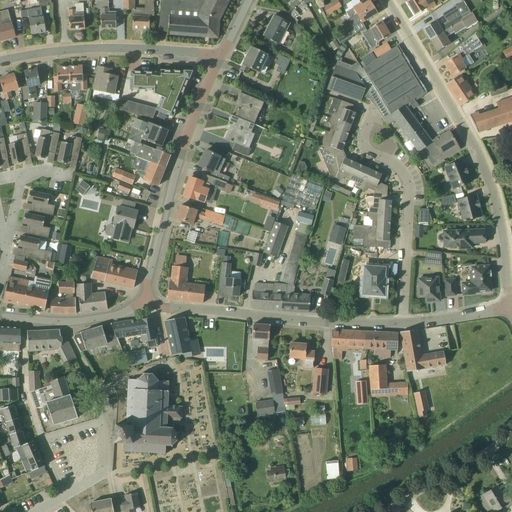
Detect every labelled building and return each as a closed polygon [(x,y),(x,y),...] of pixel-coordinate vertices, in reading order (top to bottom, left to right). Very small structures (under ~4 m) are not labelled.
[(108,12),(108,8),(108,0),(96,0),(96,8),(100,8),(101,28),(116,28),(116,12),(108,12)] [(132,28),(149,29),(149,16),(154,16),(152,0),(144,0),(144,9),(134,8),(134,0),(122,0),(123,10),(133,10),(132,28)] [(161,0),(159,31),(168,31),(167,34),(168,34),(176,35),(177,35),(185,35),(185,36),(186,36),(186,35),(194,36),(195,36),(203,37),(204,37),(204,35),(208,36),(208,38),(209,38),(209,37),(217,38),(219,21),(219,20),(222,14),(223,13),(222,13),(225,7),(226,7),(226,6),(228,0),(229,0),(205,0),(205,1),(200,1),(200,0),(161,0)] [(292,9),(296,5),(292,0),(288,0),(286,2),(292,9)] [(427,11),(434,7),(436,6),(431,0),(408,0),(406,2),(415,16),(426,9),(427,11)] [(328,15),(341,7),(337,1),(324,10),(328,15)] [(376,13),(369,1),(362,6),(360,3),(346,12),(349,18),(348,19),(353,26),(361,22),(376,13)] [(69,30),(85,29),(83,3),(75,4),(76,9),(68,10),(69,30)] [(430,41),(461,20),(469,14),(468,11),(462,15),(455,5),(442,13),(447,22),(439,27),(435,21),(422,28),(430,41)] [(42,17),(40,8),(27,10),(29,19),(31,34),(45,32),(43,17),(42,17)] [(294,9),(290,13),(294,17),(298,13),(294,9)] [(466,29),(477,22),(471,13),(469,14),(461,20),(430,41),(437,52),(450,44),(446,37),(454,32),(456,34),(466,28),(466,29)] [(278,43),(288,24),(274,15),(269,24),(271,25),(265,36),(278,43)] [(4,25),(2,17),(0,17),(0,40),(0,41),(15,37),(11,23),(4,25)] [(377,42),(389,35),(382,22),(369,29),(362,34),(371,48),(378,44),(377,42)] [(340,44),(353,36),(349,29),(336,37),(340,44)] [(444,64),(452,76),(465,68),(461,62),(463,61),(461,59),(483,45),(476,32),(455,49),(459,55),(444,64)] [(335,40),(329,44),(333,51),(339,47),(335,40)] [(377,58),(390,49),(386,43),(373,51),(374,53),(377,58)] [(366,66),(358,71),(355,72),(335,65),(327,89),(360,101),(362,97),(369,99),(387,125),(394,121),(406,136),(421,127),(413,117),(412,118),(409,114),(410,113),(408,111),(405,106),(410,103),(413,107),(416,104),(414,100),(424,93),(401,54),(400,54),(396,47),(397,47),(396,46),(391,49),(378,59),(372,62),(366,66)] [(511,57),(511,46),(502,52),(507,61),(511,57)] [(267,55),(250,47),(250,48),(249,47),(246,53),(247,53),(239,70),(246,74),(249,68),(259,73),(267,55)] [(365,56),(361,59),(365,66),(370,63),(365,56)] [(82,75),(82,66),(69,67),(70,83),(70,91),(86,90),(85,75),(82,75)] [(55,92),(61,92),(60,84),(70,83),(69,67),(56,68),(57,76),(54,77),(55,92)] [(113,95),(115,87),(117,77),(106,75),(107,69),(97,67),(92,90),(93,90),(111,94),(113,95)] [(322,68),(319,73),(325,76),(327,71),(322,68)] [(40,85),(37,69),(24,72),(27,86),(21,87),(24,100),(37,98),(35,86),(40,85)] [(156,110),(173,117),(188,79),(188,80),(189,79),(188,78),(187,79),(183,77),(183,72),(184,72),(184,71),(183,71),(160,70),(160,73),(155,73),(130,72),(129,90),(154,91),(154,94),(161,97),(156,110)] [(460,106),(460,105),(475,96),(462,77),(461,74),(445,85),(460,106)] [(12,98),(9,91),(18,88),(14,75),(0,78),(0,81),(3,92),(4,92),(6,100),(1,101),(4,113),(10,111),(7,100),(12,98)] [(491,97),(507,92),(504,82),(488,87),(491,97)] [(263,110),(260,109),(263,102),(240,93),(236,103),(241,105),(239,109),(238,108),(234,116),(236,116),(257,125),(263,110)] [(470,115),(469,116),(477,133),(478,133),(511,121),(511,99),(511,97),(496,102),(499,109),(479,116),(478,113),(470,115)] [(355,113),(350,111),(353,105),(340,101),(336,113),(335,112),(332,114),(330,119),(350,127),(350,126),(352,127),(352,126),(351,125),(355,113)] [(46,122),(47,103),(33,102),(32,122),(46,122)] [(83,126),(88,106),(77,104),(72,123),(83,126)] [(234,116),(231,115),(227,125),(231,127),(230,131),(229,130),(225,139),(230,141),(229,141),(231,142),(231,141),(235,143),(232,150),(248,157),(251,149),(245,146),(253,124),(257,126),(257,125),(236,116),(234,116)] [(128,139),(140,143),(142,139),(161,147),(168,130),(148,122),(147,124),(135,119),(132,127),(132,128),(128,139)] [(346,139),(350,127),(330,119),(328,123),(330,126),(331,126),(329,132),(325,131),(325,132),(346,139)] [(432,142),(421,127),(406,136),(417,151),(432,142)] [(55,154),(60,134),(41,130),(35,157),(44,159),(46,152),(55,154)] [(341,151),(346,139),(325,132),(321,144),(323,145),(341,151)] [(445,151),(456,144),(449,132),(432,142),(417,151),(418,153),(426,146),(434,160),(429,163),(431,167),(448,156),(445,151)] [(13,164),(22,162),(21,156),(30,154),(26,133),(16,135),(18,143),(9,144),(13,164)] [(78,159),(82,139),(72,136),(70,144),(62,142),(57,161),(67,164),(68,157),(78,159)] [(140,143),(135,156),(142,159),(143,159),(165,167),(170,155),(140,143)] [(337,179),(344,158),(341,151),(323,145),(321,144),(319,149),(330,176),(337,179)] [(198,166),(212,172),(210,176),(227,182),(229,177),(219,173),(218,174),(213,172),(217,163),(222,166),(225,160),(219,157),(206,150),(198,166)] [(351,181),(358,165),(344,158),(337,179),(339,180),(343,179),(343,177),(351,181)] [(158,186),(165,167),(143,159),(142,159),(138,170),(138,173),(138,175),(140,177),(141,178),(143,180),(158,186)] [(464,169),(460,161),(445,167),(453,189),(471,182),(466,169),(464,169)] [(368,169),(358,165),(351,181),(355,183),(354,184),(356,187),(362,190),(371,170),(369,169),(370,168),(369,168),(368,169)] [(132,184),(135,177),(116,169),(112,176),(132,184)] [(387,195),(387,186),(378,182),(381,175),(371,170),(362,190),(364,191),(367,189),(368,188),(374,191),(373,197),(369,196),(364,198),(365,200),(371,198),(375,198),(375,194),(387,195)] [(291,174),(281,204),(293,208),(295,203),(315,210),(324,186),(291,174)] [(210,176),(206,175),(204,182),(190,178),(183,196),(197,200),(197,199),(205,201),(207,194),(210,186),(224,191),(227,184),(227,182),(210,176)] [(83,195),(90,186),(82,180),(75,189),(83,195)] [(129,193),(131,187),(120,182),(117,188),(129,193)] [(227,184),(224,191),(230,194),(233,186),(227,184)] [(277,185),(271,193),(278,198),(283,191),(277,185)] [(324,190),(322,195),(330,198),(332,193),(324,190)] [(53,216),(55,206),(47,204),(49,195),(30,191),(28,201),(34,202),(32,211),(53,216)] [(250,201),(260,204),(266,206),(269,198),(262,196),(253,193),(250,201)] [(386,200),(387,195),(375,194),(375,198),(371,198),(365,200),(369,208),(368,214),(390,215),(392,215),(392,214),(390,214),(391,201),(386,200)] [(101,202),(111,205),(114,199),(104,195),(101,202)] [(441,206),(455,202),(453,195),(439,199),(441,206)] [(477,202),(476,195),(458,200),(463,219),(472,217),(472,219),(481,217),(479,207),(480,207),(478,201),(477,202)] [(176,219),(191,224),(194,217),(221,226),(227,227),(231,219),(231,218),(225,216),(206,210),(204,213),(180,205),(176,219)] [(133,228),(137,212),(117,207),(113,225),(110,224),(108,225),(106,227),(105,232),(105,234),(107,236),(112,237),(111,239),(120,241),(121,239),(128,241),(131,227),(133,228)] [(58,208),(57,216),(63,218),(65,210),(58,208)] [(428,223),(428,212),(429,209),(419,209),(419,223),(428,223)] [(309,225),(312,216),(297,210),(294,220),(309,225)] [(48,238),(50,228),(43,227),(44,218),(25,214),(23,223),(29,224),(27,234),(48,238)] [(389,228),(390,215),(368,214),(368,217),(370,220),(372,220),(371,226),(363,226),(354,225),(356,220),(352,218),(351,224),(354,226),(357,226),(389,228)] [(277,258),(288,226),(274,221),(270,234),(266,243),(263,253),(277,258)] [(333,225),(329,237),(342,241),(346,228),(333,225)] [(390,242),(390,241),(388,241),(389,228),(357,226),(354,226),(353,239),(363,239),(362,246),(381,247),(382,241),(390,242)] [(484,243),(484,230),(444,231),(445,246),(459,246),(459,248),(472,247),(472,243),(484,243)] [(50,262),(52,252),(38,249),(40,240),(20,236),(18,246),(24,247),(23,256),(48,261),(50,262)] [(61,245),(58,263),(68,265),(71,246),(61,245)] [(441,266),(441,262),(441,253),(425,252),(424,261),(424,264),(441,266)] [(259,267),(262,256),(254,255),(252,265),(259,267)] [(133,288),(138,271),(111,264),(113,260),(97,257),(90,278),(132,287),(132,288),(133,288)] [(385,269),(386,265),(386,260),(365,258),(362,294),(384,296),(385,278),(385,269)] [(26,271),(27,263),(14,260),(12,267),(26,271)] [(231,264),(229,263),(222,263),(221,263),(219,285),(225,286),(224,294),(238,296),(239,288),(244,289),(245,280),(240,280),(240,279),(229,278),(231,264)] [(167,299),(203,303),(205,286),(186,284),(187,268),(185,267),(172,265),(170,282),(169,282),(167,299)] [(489,271),(488,266),(472,268),(473,283),(462,284),(463,295),(474,294),(474,292),(490,291),(489,277),(491,277),(490,271),(489,271)] [(45,311),(50,284),(51,279),(34,276),(33,282),(39,283),(35,299),(33,298),(31,308),(45,311)] [(32,287),(13,283),(14,278),(8,277),(3,302),(31,308),(33,298),(35,299),(39,283),(33,282),(32,287)] [(329,296),(332,286),(333,281),(325,278),(320,293),(329,296)] [(439,301),(438,278),(418,279),(418,288),(417,288),(418,298),(425,297),(425,302),(439,301)] [(73,281),(73,279),(66,279),(66,282),(59,283),(59,293),(66,292),(66,298),(51,298),(50,313),(66,314),(76,314),(76,297),(73,298),(73,293),(74,293),(74,281),(73,281)] [(446,296),(455,295),(454,280),(445,280),(446,296)] [(91,294),(90,283),(75,285),(76,297),(79,297),(79,299),(80,313),(107,310),(105,292),(91,294)] [(251,309),(263,310),(263,298),(270,298),(270,292),(266,292),(267,284),(255,283),(254,290),(252,290),(251,309)] [(263,310),(281,311),(282,290),(284,290),(290,289),(292,285),(274,283),(274,285),(273,292),(270,292),(270,298),(263,298),(263,310)] [(294,294),(294,285),(292,285),(290,289),(284,290),(282,290),(281,311),(309,313),(310,295),(294,294)] [(111,324),(102,327),(106,340),(118,336),(119,338),(141,335),(143,342),(146,341),(147,348),(158,346),(153,321),(152,317),(111,324)] [(172,355),(191,351),(191,349),(187,332),(184,317),(164,321),(172,355)] [(267,361),(267,360),(270,325),(253,324),(251,350),(257,350),(256,360),(267,361)] [(18,328),(0,326),(0,350),(19,351),(19,350),(20,344),(19,327),(18,327),(18,328)] [(106,340),(102,327),(102,326),(80,333),(79,333),(75,335),(74,335),(73,338),(81,352),(82,352),(89,350),(107,344),(108,348),(119,344),(117,339),(119,338),(118,336),(106,340)] [(61,344),(59,330),(27,331),(27,350),(57,349),(64,364),(75,358),(68,343),(68,342),(61,344)] [(365,349),(365,346),(362,346),(364,332),(332,330),(331,348),(332,348),(332,350),(342,350),(347,351),(347,348),(365,349)] [(400,332),(400,334),(405,365),(406,365),(407,372),(435,368),(445,366),(443,351),(421,355),(417,330),(400,332)] [(397,351),(398,334),(364,332),(362,346),(365,346),(365,349),(374,350),(379,350),(379,355),(379,358),(390,358),(391,350),(397,351)] [(313,369),(313,360),(314,352),(305,351),(306,344),(290,343),(289,358),(302,359),(302,368),(313,369)] [(144,349),(128,352),(131,365),(147,362),(144,349)] [(364,369),(364,359),(356,360),(356,369),(364,369)] [(371,398),(374,397),(408,395),(407,382),(387,383),(386,365),(368,366),(371,398)] [(283,393),(279,369),(267,371),(271,395),(272,395),(282,394),(283,393)] [(325,394),(327,370),(315,369),(312,393),(325,394)] [(39,372),(28,372),(30,392),(40,389),(39,380),(39,372)] [(151,375),(144,374),(144,372),(142,373),(143,375),(138,379),(136,378),(136,379),(137,380),(128,379),(128,389),(125,389),(125,390),(128,390),(127,398),(125,398),(125,399),(127,400),(127,407),(125,407),(125,409),(127,409),(127,416),(124,416),(124,418),(127,418),(126,423),(123,423),(120,425),(115,425),(115,429),(114,439),(114,438),(114,443),(118,443),(123,443),(122,452),(124,452),(124,451),(130,451),(130,453),(131,453),(131,451),(139,452),(139,453),(140,453),(140,452),(148,452),(148,454),(149,454),(149,452),(156,453),(156,454),(158,454),(158,453),(164,453),(163,454),(165,454),(165,445),(170,445),(171,447),(172,447),(171,445),(176,441),(177,442),(178,441),(176,440),(177,434),(179,433),(178,432),(176,433),(172,428),(173,427),(173,422),(179,422),(179,418),(181,418),(182,407),(167,406),(168,381),(158,381),(159,380),(158,379),(156,380),(152,375),(153,373),(152,372),(151,375)] [(51,385),(40,389),(30,392),(36,409),(47,406),(53,425),(77,418),(74,408),(80,406),(75,393),(70,395),(64,376),(49,381),(51,385)] [(0,396),(0,400),(17,400),(17,389),(0,389),(0,396)] [(367,392),(357,392),(358,404),(367,404),(367,392)] [(273,407),(274,414),(285,412),(284,405),(283,400),(282,394),(272,395),(272,400),(273,407)] [(272,400),(255,402),(257,417),(274,414),(272,400)] [(5,422),(18,418),(14,405),(1,409),(5,422)] [(325,415),(310,415),(310,424),(325,424),(325,415)] [(9,434),(22,431),(18,418),(5,422),(9,434)] [(14,448),(21,446),(21,445),(26,443),(22,431),(9,434),(14,448)] [(27,458),(39,453),(33,440),(26,443),(21,445),(21,446),(27,458)] [(32,471),(35,470),(44,466),(39,453),(27,458),(32,471)] [(356,458),(345,458),(346,471),(357,470),(356,458)] [(339,478),(337,460),(325,461),(327,479),(339,478)] [(46,471),(44,467),(45,467),(45,466),(28,473),(31,479),(47,472),(47,471),(46,471)] [(268,483),(285,480),(283,468),(266,471),(268,483)] [(11,479),(9,474),(5,477),(0,479),(0,507),(0,505),(0,493),(2,493),(0,489),(0,488),(13,482),(11,479)] [(511,490),(500,497),(495,489),(495,488),(479,498),(487,511),(491,508),(493,511),(494,511),(495,511),(511,503),(511,504),(511,490)] [(140,509),(137,494),(124,496),(125,499),(112,502),(111,499),(90,503),(91,511),(120,511),(124,511),(134,511),(134,510),(140,509)]
